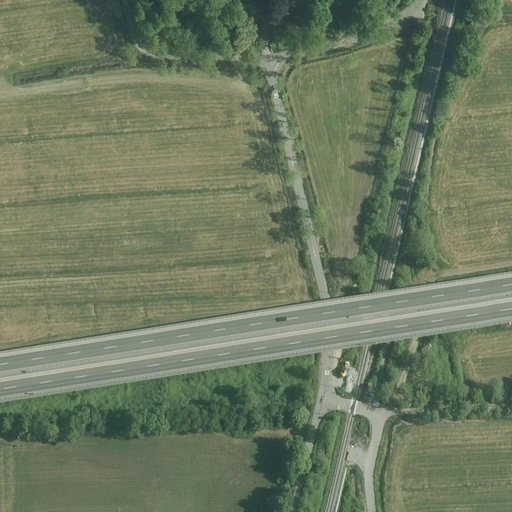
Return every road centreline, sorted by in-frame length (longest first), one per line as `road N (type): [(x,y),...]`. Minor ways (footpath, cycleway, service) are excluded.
road 1 (motorway): [(511,292),(0,370)]
road 2 (motorway): [(0,394),(511,317)]
road 3 (unclassified): [(267,61),(322,289),(329,369)]
road 4 (unclassified): [(267,61),(368,34),(423,0)]
